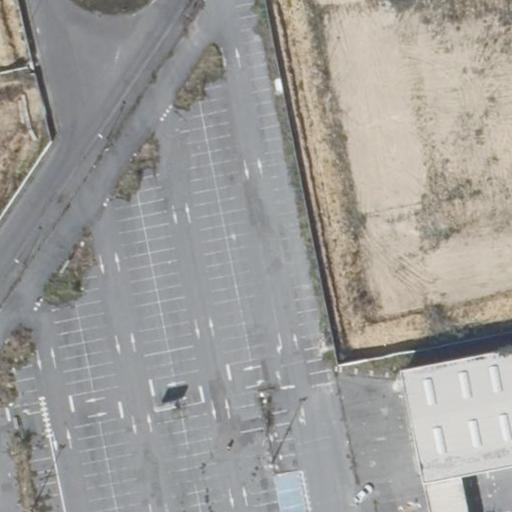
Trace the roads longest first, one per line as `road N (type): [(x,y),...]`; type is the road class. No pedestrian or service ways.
road 1 (unknown): [(216,377),(167,158),(148,121),(107,96)]
road 2 (unknown): [(137,394),(68,153)]
road 3 (unknown): [(59,413),(13,234)]
road 4 (unknown): [(216,377),(244,511)]
road 5 (unknown): [(137,394),(164,511)]
